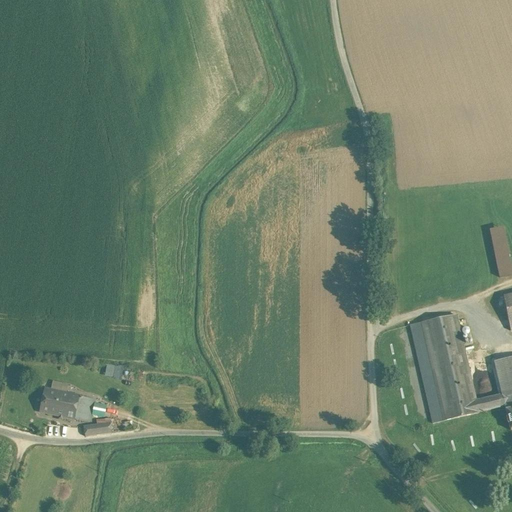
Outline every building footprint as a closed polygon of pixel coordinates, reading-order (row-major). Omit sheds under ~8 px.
[(511,259),(508,227),(490,229),(496,277),(511,275),(511,259)] [(456,316),(422,323),(444,421),(479,413),(478,413),(505,407),(511,404),(511,358),(494,362),(502,395),(475,401),(456,316)] [(74,364),(64,362),(60,377),(70,380),(74,364)] [(70,380),(60,377),(57,392),(61,393),(56,415),(75,419),(79,397),(67,394),(70,380)] [(57,392),(46,390),(41,412),(56,415),(61,393),(57,392)] [(92,399),(79,397),(75,419),(87,422),(92,399)] [(109,425),(85,429),(86,437),(111,433),(109,425)]
